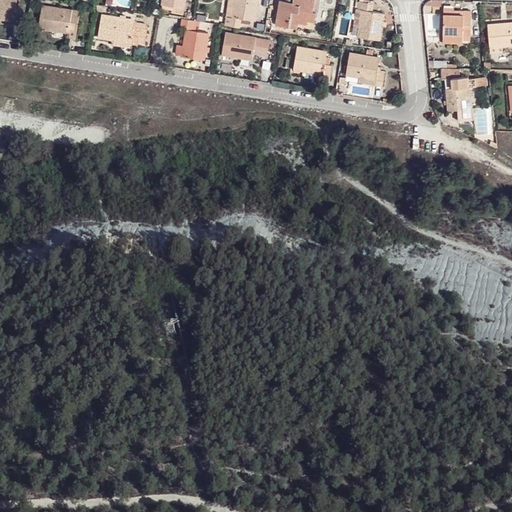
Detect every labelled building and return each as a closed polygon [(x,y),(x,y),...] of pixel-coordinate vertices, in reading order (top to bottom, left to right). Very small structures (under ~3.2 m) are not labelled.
[(17,0),(15,0),(0,0),(0,20),(13,23),(13,24),(21,25),(23,11),(16,9),(17,0)] [(162,0),(162,5),(173,6),(183,8),(184,0),(162,0)] [(225,17),(224,25),(240,27),(241,19),(254,22),(255,14),(256,6),(257,0),(236,0),(234,18),(225,17)] [(227,0),(225,17),(234,18),(236,0),(227,0)] [(292,0),(292,3),(288,2),(279,1),(275,25),(288,27),(289,22),(298,23),(306,24),(307,20),(314,22),(316,13),(312,12),(313,0),(292,0)] [(362,9),(362,11),(360,22),(355,22),(352,36),(379,40),(381,26),(381,21),(383,13),(373,11),(373,4),(359,2),(357,9),(362,9)] [(70,22),(72,11),(42,6),(38,27),(69,32),(68,38),(75,40),(78,23),(70,22)] [(451,10),(443,10),(442,42),(462,43),(462,39),(469,39),(470,11),(451,10)] [(80,12),(72,11),(70,22),(78,23),(80,12)] [(126,19),(120,18),(102,15),(99,36),(114,39),(132,42),(145,44),(147,29),(145,29),(134,27),(135,22),(135,21),(126,19)] [(198,21),(194,20),(182,18),(180,28),(186,29),(184,46),(182,56),(203,60),(204,52),(205,46),(208,32),(196,31),(198,21)] [(488,25),(490,48),(504,47),(511,46),(511,24),(504,26),(504,24),(488,25)] [(269,40),(225,33),(222,54),(251,59),(252,53),(266,55),(269,40)] [(131,48),(132,42),(114,39),(113,45),(131,48)] [(326,53),(296,48),(293,69),(323,74),(322,81),(329,81),(332,66),(324,65),(326,53)] [(371,57),(365,56),(349,54),(346,75),(359,77),(375,79),(374,85),(382,86),(384,73),(380,72),(376,72),(377,67),(378,58),(371,57)] [(452,68),(440,68),(441,85),(446,85),(445,79),(453,79),(452,68)] [(375,79),(359,77),(358,83),(374,85),(375,79)] [(466,88),(471,87),(478,86),(477,78),(469,79),(469,77),(453,79),(445,79),(448,111),(457,111),(459,121),(475,120),(473,108),(468,108),(466,88)] [(486,77),(477,78),(478,86),(488,85),(486,77)]
